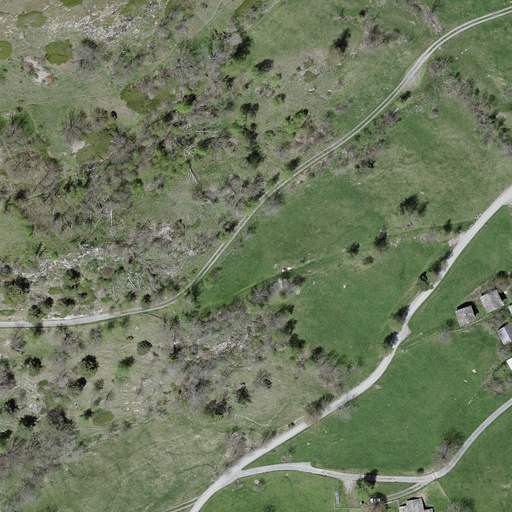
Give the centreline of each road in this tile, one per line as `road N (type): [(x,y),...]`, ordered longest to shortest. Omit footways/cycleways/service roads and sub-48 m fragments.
road 1 (track): [(511,9),(433,47),(389,98),(285,189),(247,230),(213,289),(191,304),(79,327),(0,326)]
road 2 (unclassified): [(194,511),(244,461),(371,380),(417,302),(511,191)]
road 3 (track): [(226,476),(292,467),(426,479),(511,401)]
